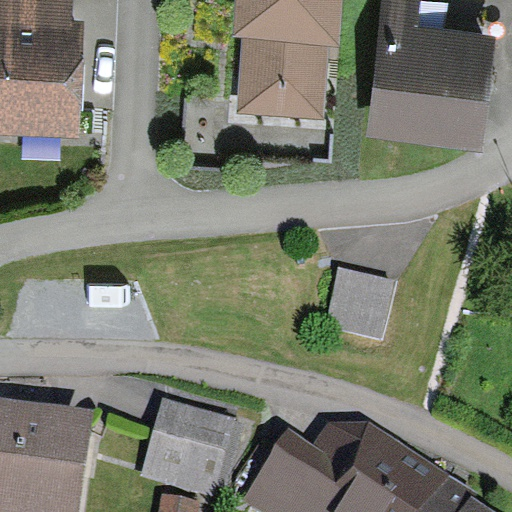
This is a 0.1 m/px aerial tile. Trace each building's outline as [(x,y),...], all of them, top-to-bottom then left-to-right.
[(0,0),(0,16),(73,20),(73,0),(0,0)] [(236,0),(234,36),(241,38),(237,113),(323,121),(330,46),(340,47),(342,0),(236,0)] [(421,0),(382,0),(365,138),(484,153),(499,34),(418,24),(421,0)] [(0,16),(0,134),(79,138),(84,21),(73,20),(0,16)] [(396,280),(338,267),(325,325),(382,339),(396,280)] [(76,511),(91,411),(0,398),(0,511),(76,511)] [(234,419),(165,399),(142,474),(211,495),(234,419)] [(313,443),(287,428),(245,497),(265,511),(495,511),(472,496),(475,493),(369,421),(329,421),(313,443)] [(197,511),(199,502),(164,494),(160,511),(197,511)]
